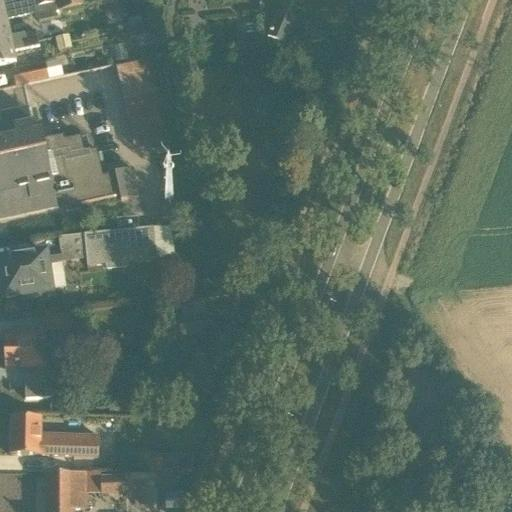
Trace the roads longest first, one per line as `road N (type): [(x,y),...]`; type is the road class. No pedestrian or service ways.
road 1 (primary): [(426,0),(236,511)]
road 2 (primary): [(279,511),(469,0)]
